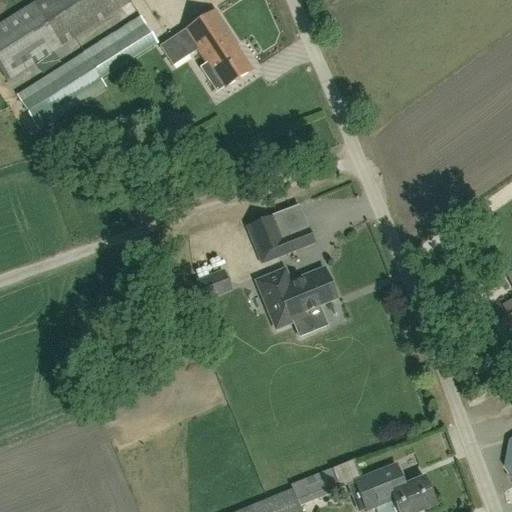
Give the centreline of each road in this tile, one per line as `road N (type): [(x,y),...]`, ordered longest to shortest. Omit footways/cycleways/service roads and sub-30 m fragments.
road 1 (unclassified): [(494,511),(402,262),(290,0)]
road 2 (track): [(0,281),(285,191),(357,154)]
